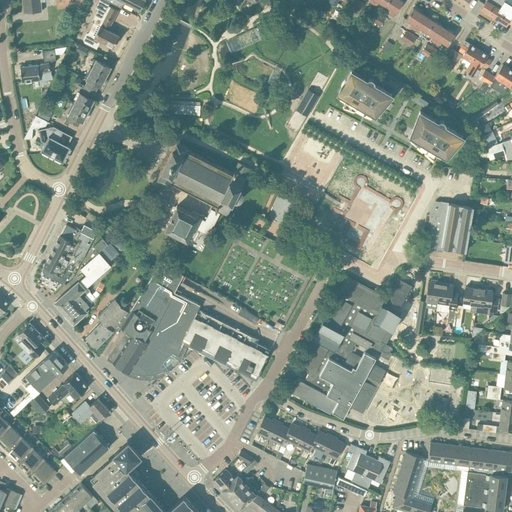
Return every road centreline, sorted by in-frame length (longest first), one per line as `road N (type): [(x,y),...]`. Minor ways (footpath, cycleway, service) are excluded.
road 1 (residential): [(310,117),(432,181),(394,256),(511,274)]
road 2 (residential): [(261,391),(369,435),(438,427),(511,438)]
road 3 (tertiary): [(193,479),(34,305)]
road 4 (tertiary): [(61,189),(159,0)]
road 5 (residential): [(29,173),(0,29)]
road 6 (residential): [(261,391),(323,283)]
